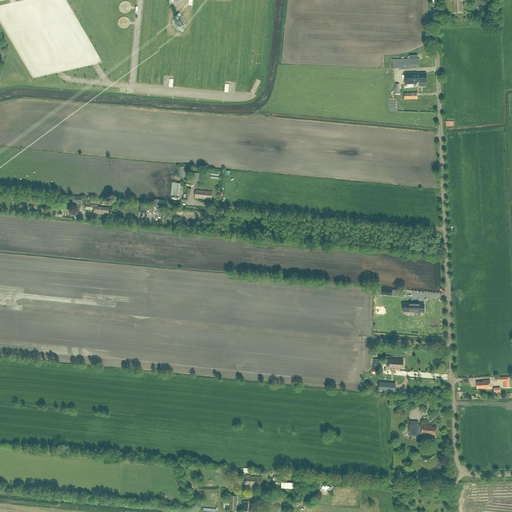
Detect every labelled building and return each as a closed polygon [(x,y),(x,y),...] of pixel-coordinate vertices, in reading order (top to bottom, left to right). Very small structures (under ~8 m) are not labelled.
[(452,0),(454,13),(462,12),(461,0),(452,0)] [(419,69),(419,59),(419,58),(398,59),(398,69),(419,69)] [(417,72),(405,73),(405,84),(419,84),(419,86),(426,86),(426,83),(427,82),(426,73),(419,73),(419,75),(417,75),(417,72)] [(422,110),(428,110),(428,106),(428,97),(424,97),(424,104),(420,104),(420,106),(422,106),(422,110)] [(186,196),(190,197),(191,189),(187,188),(186,194),(183,194),(183,198),(182,197),(182,202),(187,202),(188,198),(186,198),(186,196)] [(194,198),(211,199),(212,192),(195,190),(194,198)] [(87,204),(87,198),(81,198),(81,200),(85,200),(84,210),(86,210),(87,209),(88,209),(88,210),(91,210),(91,209),(93,210),(93,213),(103,214),(103,215),(107,215),(108,207),(97,206),(97,205),(87,204)] [(53,217),(61,217),(61,212),(59,212),(59,209),(54,209),(53,217)] [(404,304),(403,312),(419,314),(420,306),(404,304)] [(398,368),(403,369),(403,360),(388,359),(387,368),(398,369),(398,368)] [(509,387),(509,376),(498,377),(499,381),(504,381),(504,387),(509,387)] [(490,380),(484,381),(477,382),(477,389),(481,388),(481,389),(490,389),(490,380)] [(379,382),(379,390),(395,391),(395,383),(379,382)] [(435,435),(436,427),(431,426),(431,425),(421,424),(420,426),(418,426),(418,422),(410,421),(408,435),(419,437),(419,435),(427,435),(427,434),(435,435)] [(259,485),(261,486),(262,478),(250,476),(250,475),(246,475),(245,484),(250,485),(250,487),(254,488),(255,485),(259,486),(259,485)]
